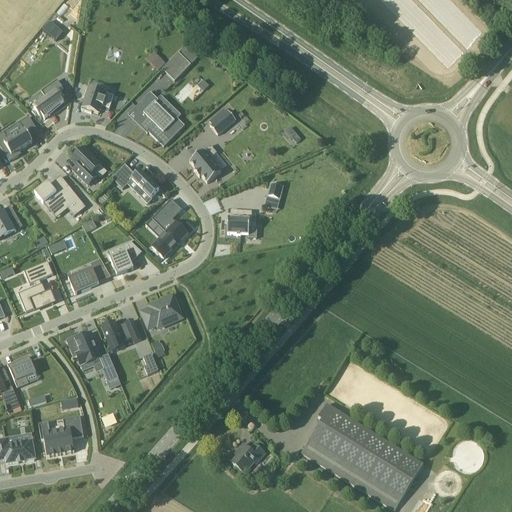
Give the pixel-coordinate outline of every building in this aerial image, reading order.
[(48,25),(43,31),(56,43),(63,34),(50,23),(48,25)] [(165,65),(154,54),(147,61),(158,72),(165,65)] [(183,75),(170,63),(162,72),(174,84),(183,75)] [(196,87),(202,93),(208,86),(202,80),(196,87)] [(186,88),(177,96),(183,102),(192,94),(186,88)] [(85,105),(84,105),(81,112),(92,116),(92,114),(98,116),(101,108),(109,111),(114,98),(99,93),(98,94),(86,89),(83,99),(87,100),(85,105)] [(150,95),(128,118),(147,137),(149,135),(163,150),(184,128),(176,121),(173,123),(155,106),(158,103),(150,95)] [(50,106),(37,112),(42,123),(41,124),(41,125),(43,124),(44,126),(51,122),(50,120),(68,112),(68,111),(67,112),(65,108),(68,106),(65,100),(57,103),(54,96),(48,99),(47,98),(46,99),(50,106)] [(227,115),(212,127),(211,128),(210,128),(218,137),(235,123),(236,123),(236,122),(228,113),(228,114),(227,115)] [(24,130),(33,125),(29,119),(19,125),(23,131),(24,130)] [(2,134),(0,134),(0,151),(7,163),(19,156),(17,152),(30,144),(23,132),(7,142),(2,134)] [(203,153),(190,164),(190,165),(190,164),(196,172),(195,173),(195,172),(194,173),(200,179),(201,178),(207,185),(207,186),(221,174),(221,173),(221,174),(210,161),(217,155),(211,147),(204,153),(203,153)] [(78,171),(75,174),(74,175),(80,181),(88,188),(97,178),(94,174),(101,167),(83,149),(71,162),(77,168),(76,169),(78,171)] [(131,172),(122,181),(128,186),(132,182),(151,201),(159,192),(140,173),(136,178),(131,172)] [(44,205),(50,213),(62,203),(68,211),(75,219),(86,210),(61,179),(50,187),(46,191),(43,188),(35,195),(43,206),(44,205)] [(279,202),(280,202),(280,201),(283,189),(284,189),(283,188),(283,189),(271,185),(270,186),(271,186),(267,198),(268,199),(268,198),(279,202)] [(102,195),(98,200),(104,206),(109,201),(102,195)] [(171,202),(151,221),(165,235),(151,248),(163,260),(178,245),(177,244),(186,235),(172,222),(182,212),(171,202)] [(231,212),(230,220),(230,225),(228,225),(227,237),(249,238),(249,229),(251,229),(252,213),(231,212)] [(5,214),(0,216),(0,234),(1,234),(1,235),(2,234),(5,239),(16,232),(14,229),(21,225),(14,214),(8,218),(5,214)] [(92,222),(82,228),(86,235),(97,229),(92,222)] [(48,245),(45,239),(36,244),(40,250),(48,245)] [(122,275),(122,276),(134,271),(131,265),(142,255),(131,244),(122,247),(125,254),(110,260),(117,277),(122,275)] [(98,285),(95,277),(107,272),(101,261),(90,266),(92,271),(68,281),(75,297),(91,290),(91,288),(98,285)] [(26,315),(34,312),(40,309),(39,307),(43,305),(45,309),(56,305),(51,292),(46,294),(42,286),(41,286),(40,283),(53,277),(48,264),(24,273),(30,287),(35,285),(36,289),(26,293),(29,301),(22,304),(26,315)] [(0,274),(0,278),(1,282),(8,279),(5,272),(0,274)] [(175,301),(173,298),(164,302),(165,303),(159,306),(158,304),(149,308),(150,311),(141,315),(148,331),(149,331),(148,329),(156,326),(158,330),(174,324),(172,319),(181,316),(177,308),(178,306),(176,302),(175,301)] [(0,320),(8,317),(2,301),(0,301),(0,320)] [(110,349),(123,343),(132,340),(134,345),(141,342),(133,322),(126,325),(117,329),(115,323),(102,329),(110,349)] [(82,368),(83,372),(84,372),(94,368),(92,364),(100,360),(90,336),(82,339),(78,340),(77,338),(67,342),(73,357),(76,356),(81,368),(82,368)] [(165,353),(162,346),(153,349),(156,357),(165,353)] [(144,369),(148,378),(159,374),(152,356),(143,360),(147,368),(144,369)] [(15,368),(9,371),(17,390),(29,386),(26,380),(36,376),(29,358),(14,365),(15,368)] [(119,381),(113,368),(105,371),(102,372),(107,385),(119,381)] [(15,408),(20,406),(14,392),(8,394),(11,402),(12,401),(15,408)] [(45,398),(28,403),(30,409),(47,404),(45,398)] [(77,401),(69,402),(71,411),(78,409),(77,401)] [(394,511),(423,466),(335,412),(327,407),(318,421),(321,423),(301,455),(310,460),(390,511),(394,511)] [(47,459),(74,454),(72,441),(84,439),(80,419),(63,422),(65,432),(50,434),(48,424),(39,426),(41,443),(44,442),(47,459)] [(8,440),(0,441),(0,462),(5,462),(6,466),(17,464),(17,465),(25,464),(25,463),(27,462),(27,464),(34,463),(34,461),(36,461),(32,442),(10,446),(8,440)] [(265,456),(255,446),(250,452),(244,446),(239,452),(241,454),(232,465),(244,475),(254,464),(256,466),(257,465),(265,456)]
